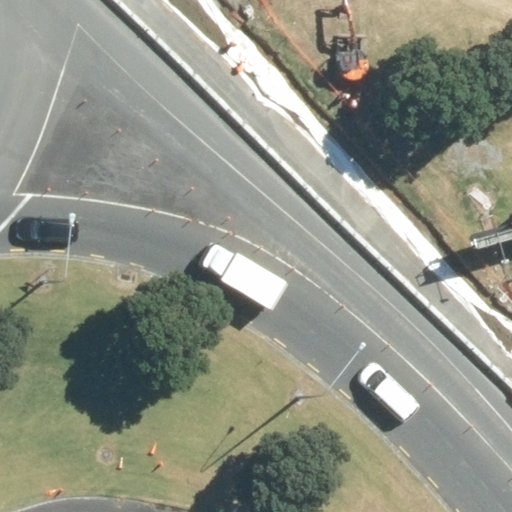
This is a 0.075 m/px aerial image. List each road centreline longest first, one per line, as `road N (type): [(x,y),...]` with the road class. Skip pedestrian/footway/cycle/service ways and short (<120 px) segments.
road 1 (primary): [(510,511),(366,357),(241,264),(124,226),(0,216)]
road 2 (primary): [(109,0),(511,368)]
road 3 (tertiary): [(192,0),(399,215),(511,356)]
road 4 (primary): [(45,0),(42,73),(0,161)]
